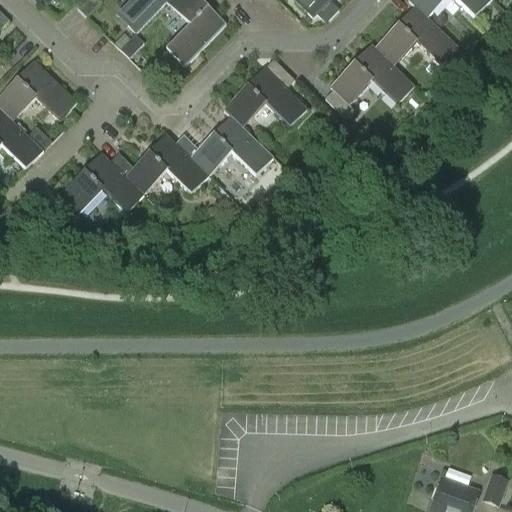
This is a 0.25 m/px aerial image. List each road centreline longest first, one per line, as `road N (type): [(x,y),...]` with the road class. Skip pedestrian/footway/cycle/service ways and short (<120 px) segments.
road 1 (unclassified): [(182,511),(0,459)]
road 2 (residential): [(130,80),(24,192)]
road 3 (residential): [(130,80),(71,59),(10,0)]
road 4 (residential): [(257,41),(313,43),(333,35),(366,0)]
